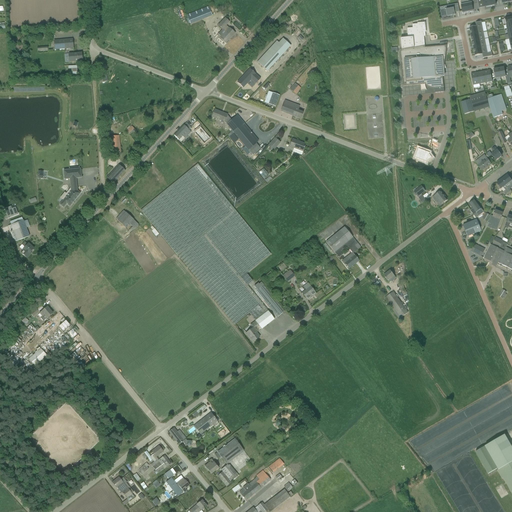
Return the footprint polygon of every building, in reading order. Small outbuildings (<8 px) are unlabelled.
[(461,5),(463,13),(466,13),(469,12),(473,11),(471,3),(461,5)] [(458,4),(447,6),(448,10),(440,11),(441,17),(450,16),(455,15),(455,13),(459,12),(458,4)] [(209,7),(187,15),(188,18),(186,19),(188,24),(190,23),(190,24),(212,16),(209,7)] [(235,34),(229,28),(226,26),(230,23),(225,18),(218,26),(222,30),(222,29),(225,32),(220,38),(226,43),(235,34)] [(469,28),(471,35),(483,32),(482,25),(481,22),(476,23),(476,26),(469,28)] [(401,39),(402,50),(400,50),(404,86),(426,84),(427,85),(428,86),(430,87),(431,87),(433,88),(434,88),(435,93),(444,92),(444,87),(443,77),(444,76),(443,64),(445,64),(447,48),(446,48),(446,47),(445,47),(445,46),(425,48),(425,49),(421,50),(420,37),(426,37),(424,24),(412,25),(413,29),(408,30),(409,38),(401,39)] [(485,39),(483,32),(471,35),(471,38),(472,41),(472,42),(485,39)] [(257,62),(261,66),(267,71),(291,46),(283,39),(279,43),(277,41),(257,62)] [(473,46),(474,49),(486,46),(485,39),(472,42),(472,43),(473,46)] [(55,50),(73,48),(73,40),(54,42),(55,50)] [(489,46),(486,46),(474,49),(475,56),(482,55),(483,58),(492,56),(491,52),(489,46)] [(82,60),(82,53),(68,55),(69,62),(78,61),(82,60)] [(77,66),(68,66),(68,69),(71,69),(71,72),(68,72),(68,75),(77,75),(77,66)] [(256,85),(261,79),(250,69),(241,79),(246,84),(251,80),(256,85)] [(484,71),(486,83),(492,82),(490,70),(484,71)] [(477,73),(480,84),(486,83),(484,71),(477,73)] [(106,82),(104,73),(98,74),(100,83),(106,82)] [(473,85),(480,84),(477,73),(471,74),(473,85)] [(295,95),(299,91),(296,89),(298,86),(295,83),(290,89),(295,95)] [(470,97),(474,112),(489,107),(485,92),(470,97)] [(273,93),(269,105),(275,107),(279,96),(273,93)] [(502,95),(497,96),(502,112),(507,110),(502,95)] [(502,112),(497,96),(492,98),(488,99),(487,100),(494,118),(503,115),(502,112)] [(474,112),(470,100),(461,103),(464,114),(474,112)] [(281,112),(293,116),(301,119),(303,112),(298,110),(300,106),(285,101),(281,112)] [(233,133),(244,124),(237,115),(237,116),(236,115),(235,116),(236,116),(231,120),(227,115),(215,110),(212,117),(224,122),(227,124),(226,124),(233,133)] [(191,128),(186,123),(174,135),(179,141),(183,137),(185,139),(191,133),(189,130),(191,128)] [(254,145),(256,143),(258,141),(244,124),(233,133),(248,150),(250,149),(254,145)] [(130,135),(135,130),(131,126),(126,131),(130,135)] [(203,137),(207,133),(200,126),(196,130),(203,137)] [(121,154),(120,149),(119,136),(110,137),(112,155),(121,154)] [(273,151),(277,146),(280,143),(274,138),(268,146),(273,151)] [(302,152),(305,144),(292,139),(289,147),(296,150),(295,153),(301,155),(302,152)] [(491,155),(496,161),(502,156),(498,150),(497,151),(495,147),(492,149),(494,153),(491,155)] [(430,153),(419,149),(415,159),(426,163),(427,162),(428,162),(432,158),(429,155),(430,153)] [(482,171),(486,168),(491,164),(485,155),(479,160),(475,162),(482,171)] [(141,211),(144,214),(234,326),(249,313),(255,321),(267,311),(247,286),(253,281),(247,274),(271,255),(197,164),(141,211)] [(125,171),(119,165),(107,178),(113,184),(125,171)] [(76,179),(81,178),(80,169),(64,171),(64,180),(70,179),(71,191),(60,205),(64,208),(66,204),(70,207),(80,194),(77,191),(76,179)] [(510,189),(511,187),(511,180),(508,175),(502,179),(506,185),(510,189)] [(506,195),(511,191),(510,189),(506,185),(502,179),(496,184),(501,189),(503,187),(505,191),(503,192),(506,195)] [(421,186),(417,189),(414,192),(417,197),(425,191),(421,186)] [(443,195),(440,192),(433,197),(436,202),(439,201),(442,204),(447,200),(445,198),(446,197),(444,194),(443,195)] [(476,218),(484,212),(475,200),(469,204),(472,209),(470,210),(476,218)] [(4,215),(5,219),(18,214),(15,208),(12,209),(11,207),(5,209),(6,214),(4,215)] [(135,229),(139,225),(125,212),(124,211),(116,219),(118,221),(126,229),(130,224),(135,229)] [(501,220),(503,213),(495,211),(493,217),(491,216),(487,223),(496,227),(501,220)] [(14,243),(30,237),(23,221),(21,218),(10,222),(11,225),(8,226),(14,243)] [(463,225),(468,237),(482,231),(477,220),(463,225)] [(359,261),(353,254),(361,247),(344,227),(326,242),(339,258),(343,255),(340,252),(347,247),(352,253),(342,261),(348,269),(359,261)] [(503,242),(503,241),(496,238),(492,244),(500,248),(500,247),(504,250),(507,244),(503,242)] [(20,247),(23,250),(20,253),(27,259),(32,253),(31,252),(34,249),(28,244),(25,242),(20,247)] [(471,252),(481,257),(485,249),(475,244),(471,252)] [(498,263),(504,252),(491,245),(484,259),(493,263),(494,261),(498,263)] [(511,250),(506,247),(504,252),(498,263),(511,270),(511,250)] [(295,277),(290,270),(282,276),(287,283),(295,277)] [(390,270),(383,275),(389,283),(392,281),(394,280),(394,279),(396,278),(390,270)] [(316,294),(308,283),(303,287),(306,290),(302,293),(307,301),(316,294)] [(398,285),(403,295),(408,293),(403,283),(398,285)] [(283,313),(262,287),(256,291),(270,308),(268,310),(275,319),(283,313)] [(503,290),(498,296),(504,300),(507,295),(506,294),(507,292),(503,290)] [(384,299),(399,320),(408,313),(394,292),(384,299)] [(43,322),(53,314),(47,307),(40,313),(42,317),(41,317),(40,318),(43,322)] [(274,319),(271,316),(268,311),(255,321),(261,329),(274,319)] [(63,331),(70,326),(66,321),(59,327),(63,331)] [(246,333),(253,342),(260,337),(255,331),(257,329),(258,331),(261,329),(255,321),(250,325),(253,328),(246,333)] [(35,367),(47,356),(41,349),(29,359),(35,367)] [(193,427),(200,435),(217,421),(211,413),(193,427)] [(179,445),(186,439),(179,430),(177,432),(174,428),(169,432),(179,445)] [(485,446),(498,468),(498,470),(511,493),(511,447),(505,435),(485,446)] [(217,452),(217,453),(215,455),(218,459),(221,457),(227,465),(244,451),(235,439),(217,452)] [(156,457),(163,451),(162,450),(164,449),(162,446),(160,447),(159,446),(152,452),(156,457)] [(488,474),(498,468),(485,446),(475,452),(488,474)] [(150,462),(153,460),(150,457),(150,456),(146,451),(144,453),(148,458),(147,458),(150,462)] [(165,456),(161,459),(158,461),(157,460),(151,465),(155,470),(158,474),(171,464),(165,456)] [(211,474),(215,471),(219,468),(214,463),(214,462),(211,459),(209,461),(210,462),(205,466),(207,469),(208,469),(212,473),(211,474)] [(279,459),(269,467),(274,473),(284,465),(279,459)] [(226,487),(230,484),(232,482),(231,482),(239,476),(236,473),(229,465),(228,466),(228,465),(221,470),(222,472),(217,476),(226,487)] [(142,475),(149,469),(146,466),(140,471),(139,472),(142,475)] [(168,479),(173,475),(170,470),(165,474),(168,479)] [(246,501),(271,480),(263,471),(256,476),(257,477),(248,484),(243,488),(246,491),(245,492),(241,495),(246,501)] [(127,488),(124,484),(127,482),(123,478),(121,479),(119,477),(112,483),(117,489),(117,488),(121,493),(121,492),(126,499),(132,494),(127,488)] [(185,489),(190,485),(185,480),(185,481),(183,478),(177,483),(177,484),(177,485),(171,478),(166,482),(177,497),(183,492),(182,492),(183,492),(184,493),(187,491),(185,489)] [(158,482),(157,480),(156,480),(151,485),(154,489),(155,487),(156,488),(160,484),(161,483),(159,481),(158,482)] [(288,483),(284,487),(288,492),(292,488),(288,483)] [(496,490),(501,498),(508,494),(507,491),(505,492),(502,487),(496,490)] [(262,502),(257,506),(261,511),(270,511),(293,495),(290,492),(288,494),(284,489),(264,505),(262,502)] [(189,511),(199,511),(207,506),(202,500),(189,511)]
